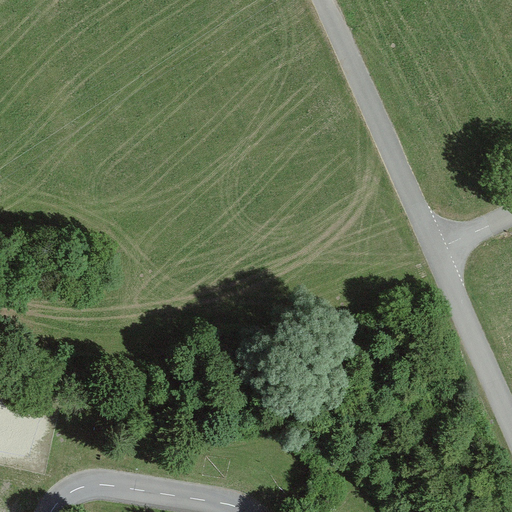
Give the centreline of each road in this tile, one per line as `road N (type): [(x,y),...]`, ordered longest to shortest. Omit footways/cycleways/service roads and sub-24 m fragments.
road 1 (tertiary): [(511,425),(323,0)]
road 2 (unclassified): [(46,511),(69,487),(106,478),(234,500),(249,511)]
